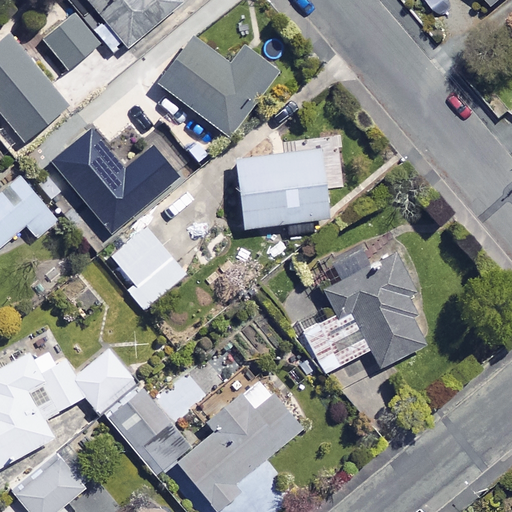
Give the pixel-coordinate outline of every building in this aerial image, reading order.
[(177,0),(83,0),(100,19),(91,28),(115,55),(178,0),(177,0)] [(444,0),(423,0),(432,10),(444,0)] [(96,45),(70,15),(40,41),(66,71),(96,45)] [(193,35),(158,82),(232,138),(283,71),(246,43),(230,63),(193,35)] [(62,107),(5,36),(0,39),(0,116),(20,141),(62,107)] [(93,130),(54,162),(113,234),(182,177),(154,143),(124,167),(93,130)] [(239,228),(285,222),(286,235),(327,230),(316,148),(230,159),(239,228)] [(55,218),(16,175),(0,189),(0,244),(23,224),(34,237),(55,218)] [(142,227),(110,256),(134,283),(124,291),(136,305),(163,281),(167,285),(182,273),(142,227)] [(409,293),(390,255),(366,267),(357,249),(326,264),(336,283),(320,291),(331,313),(297,331),(318,373),(366,348),(375,367),(422,343),(399,298),(409,293)] [(98,298),(77,274),(60,289),(82,312),(98,298)] [(263,347),(245,327),(230,341),(248,361),(263,347)] [(0,463),(50,435),(40,418),(81,395),(88,409),(131,385),(111,349),(72,370),(64,356),(54,362),(47,349),(28,359),(24,351),(0,364),(0,463)] [(304,423),(264,373),(236,396),(225,383),(192,410),(210,432),(187,450),(138,389),(104,417),(151,475),(170,460),(212,511),(235,492),(228,484),(304,423)] [(50,511),(82,487),(54,450),(7,486),(26,511),(50,511)]
